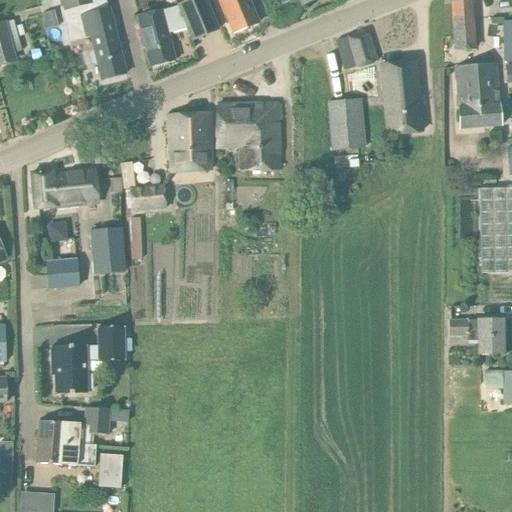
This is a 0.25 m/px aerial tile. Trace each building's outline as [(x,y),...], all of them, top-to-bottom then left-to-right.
[(58,0),(61,12),(93,4),(92,0),(58,0)] [(191,42),(219,30),(206,0),(188,0),(177,4),(178,7),(161,12),(161,11),(137,17),(150,66),(174,60),(167,34),(186,29),(191,42)] [(218,0),(233,33),(258,23),(248,0),(218,0)] [(473,0),(450,2),(452,50),(476,49),(473,0)] [(91,56),(92,64),(97,66),(100,79),(125,73),(110,9),(109,8),(94,12),(79,16),(84,38),(90,37),(94,52),(91,56)] [(0,23),(0,66),(17,62),(14,52),(21,50),(13,21),(6,23),(6,21),(0,23)] [(511,21),(502,21),(503,62),(511,61),(511,21)] [(335,40),(343,70),(356,66),(356,67),(378,60),(368,28),(346,35),(346,36),(335,40)] [(415,61),(380,64),(386,134),(421,131),(415,61)] [(495,63),(455,66),(459,129),(500,126),(495,63)] [(365,148),(361,99),(325,102),(330,151),(365,148)] [(237,150),(237,169),(279,169),(278,103),(217,104),(215,150),(237,150)] [(169,162),(169,172),(210,169),(209,113),(166,115),(168,147),(164,150),(164,159),(169,162)] [(31,173),(34,208),(97,202),(96,169),(53,174),(53,171),(31,173)] [(495,175),(478,175),(478,185),(495,185),(495,175)] [(130,213),(166,210),(164,184),(128,187),(130,213)] [(511,187),(477,188),(478,272),(511,272),(511,187)] [(128,217),(129,259),(139,258),(138,217),(128,217)] [(98,274),(99,301),(119,300),(118,273),(124,272),(121,228),(90,230),(93,275),(98,274)] [(47,290),(78,287),(76,260),(45,262),(47,290)] [(477,341),(477,354),(503,354),(502,319),(477,319),(447,320),(448,338),(466,337),(466,341),(477,341)] [(53,377),(53,395),(87,394),(92,389),(92,376),(87,373),(87,362),(124,361),(124,327),(96,327),(97,348),(86,348),(86,345),(49,345),(50,377),(53,377)] [(511,405),(511,372),(503,372),(503,406),(511,405)] [(65,444),(89,445),(90,435),(107,436),(110,409),(84,408),(83,423),(38,420),(37,440),(65,442),(65,444)] [(65,442),(37,440),(35,462),(95,466),(95,462),(96,446),(89,445),(65,444),(65,442)] [(0,458),(12,458),(12,443),(0,443),(0,458)] [(101,488),(120,489),(122,463),(95,462),(95,466),(95,476),(102,477),(101,488)]
